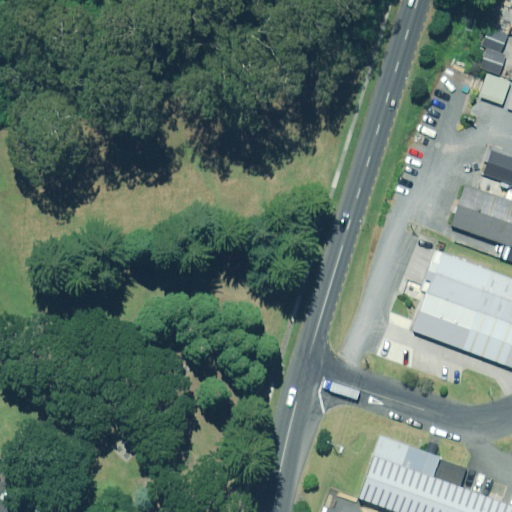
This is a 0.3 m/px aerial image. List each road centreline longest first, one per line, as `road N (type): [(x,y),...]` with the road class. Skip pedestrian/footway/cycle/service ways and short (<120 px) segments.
road 1 (secondary): [(419,0),(305,369)]
road 2 (unclassified): [(305,369),(474,425),(511,415)]
road 3 (secondary): [(305,369),(275,511)]
